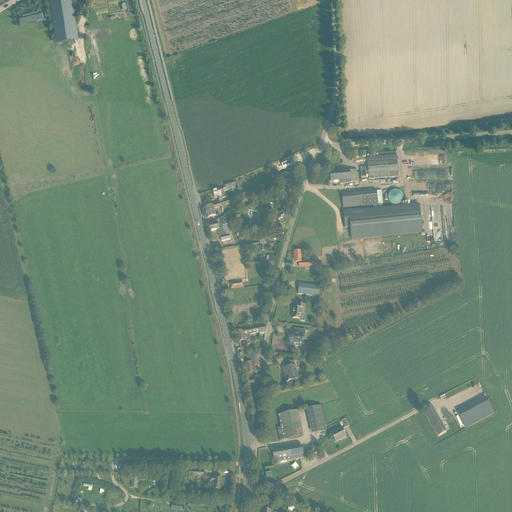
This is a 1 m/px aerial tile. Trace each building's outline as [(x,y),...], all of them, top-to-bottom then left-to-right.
[(72,0),(49,0),(56,37),(78,34),(72,0)] [(23,16),(19,17),(21,22),(43,17),(42,11),(38,12),(37,12),(37,10),(23,14),(22,14),(23,16)] [(360,168),(360,173),(361,177),(368,177),(368,179),(398,177),(397,163),(396,155),(367,158),(368,167),(360,168)] [(290,158),(280,162),(283,168),(293,164),(290,158)] [(330,182),(335,181),(339,181),(339,184),(358,182),(357,170),(329,173),(330,182)] [(217,190),(212,192),(214,198),(218,197),(219,200),(223,198),(226,198),(224,192),(226,191),(226,192),(228,191),(227,189),(235,187),(235,186),(234,182),(224,184),(219,186),(220,190),(217,190)] [(398,191),(397,190),(395,190),(393,190),(392,191),(390,192),(389,194),(388,195),(388,198),(388,200),(389,202),(390,203),(391,204),(393,205),(394,205),(396,205),(398,205),(399,205),(400,204),(402,203),(402,201),(403,200),(403,199),(403,197),(403,196),(403,195),(402,193),(401,192),(398,191)] [(377,205),(376,191),(341,195),(343,208),(377,205)] [(220,202),(220,203),(204,208),(207,218),(215,215),(213,209),(221,207),(221,206),(236,201),(235,198),(220,202)] [(343,211),(345,228),(350,227),(351,239),(421,233),(419,206),(364,211),(364,209),(343,211)] [(217,224),(209,226),(210,231),(215,230),(218,229),(219,236),(220,236),(220,237),(225,236),(226,236),(225,232),(224,232),(222,226),(227,225),(225,217),(219,220),(220,222),(217,223),(217,224)] [(242,229),(235,231),(237,237),(238,237),(239,241),(243,240),(242,236),(243,235),(242,229)] [(294,260),(295,260),(295,262),(298,262),(302,262),(301,258),(304,258),(304,251),(293,251),(294,260)] [(272,274),(273,267),(274,267),(275,257),(269,256),(267,266),(270,266),(269,272),(268,274),(272,274)] [(298,294),(303,295),(317,297),(319,287),(299,284),(298,294)] [(293,314),(292,319),(300,320),(300,321),(304,322),(305,315),(301,315),(301,309),(304,309),(305,305),(297,304),(296,308),(293,307),(292,314),(293,314)] [(236,333),(237,337),(244,336),(250,335),(250,337),(256,336),(257,338),(257,339),(260,339),(259,333),(265,332),(264,326),(242,329),(242,331),(236,333)] [(296,345),(296,347),(302,347),(302,346),(302,339),(304,339),(305,330),(295,329),(294,334),(290,334),(288,344),(296,345)] [(244,336),(237,337),(238,342),(244,341),(245,345),(251,344),(250,337),(250,335),(244,336)] [(331,360),(334,366),(346,359),(343,353),(331,360)] [(247,374),(248,378),(257,377),(256,373),(257,372),(256,369),(257,369),(257,366),(258,366),(256,355),(250,356),(251,362),(245,363),(247,374)] [(286,368),(283,368),(286,382),(295,380),(294,375),(296,374),(295,366),(294,366),(293,362),(285,364),(286,368)] [(457,413),(459,417),(466,429),(494,414),(485,398),(457,413)] [(306,409),(312,434),(326,431),(321,406),(307,409),(306,409)] [(432,406),(424,411),(426,415),(438,436),(446,432),(441,423),(434,411),(432,406)] [(296,411),(283,414),(278,415),(281,428),(277,428),(280,441),(303,436),(298,411),(296,411)] [(331,434),(335,443),(346,437),(342,428),(331,434)] [(314,444),(304,453),(308,458),(318,449),(314,444)] [(277,450),(272,451),(274,460),(282,459),(282,462),(304,458),(301,446),(277,450)] [(216,491),(221,491),(222,478),(217,478),(213,477),(213,478),(209,477),(208,482),(211,482),(211,483),(213,483),(212,491),(216,491)]
